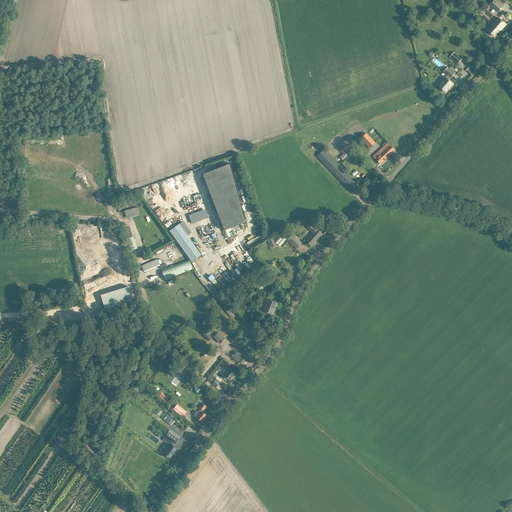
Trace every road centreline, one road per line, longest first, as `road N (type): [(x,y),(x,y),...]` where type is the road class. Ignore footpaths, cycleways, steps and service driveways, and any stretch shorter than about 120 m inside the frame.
road 1 (unclassified): [(152,511),(270,359),(322,251),(511,41)]
road 2 (unknown): [(0,209),(128,222),(154,320),(232,406)]
